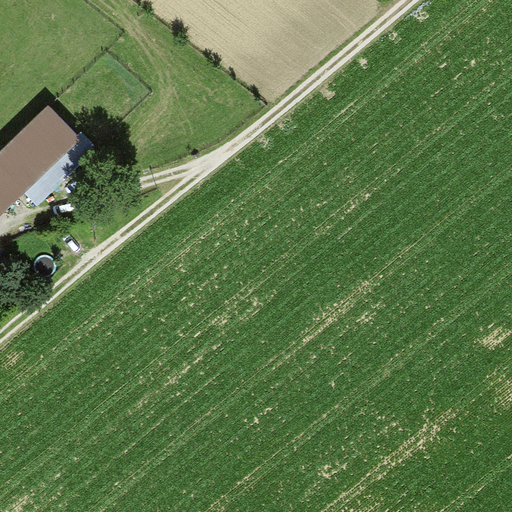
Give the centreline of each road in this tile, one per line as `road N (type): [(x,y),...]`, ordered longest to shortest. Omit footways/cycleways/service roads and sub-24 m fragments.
road 1 (track): [(405,0),(0,339)]
road 2 (track): [(204,169),(94,190),(0,227)]
